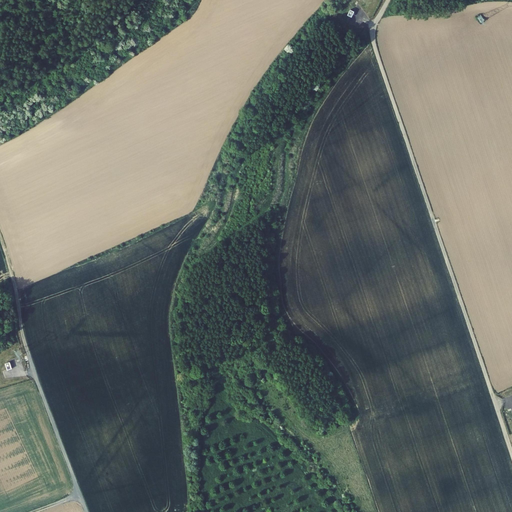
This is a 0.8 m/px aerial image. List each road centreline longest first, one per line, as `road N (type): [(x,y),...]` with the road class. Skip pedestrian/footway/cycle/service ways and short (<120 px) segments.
road 1 (unclassified): [(511,454),(373,41),(388,0)]
road 2 (track): [(85,511),(30,360),(0,236)]
road 3 (track): [(0,141),(87,85),(193,0)]
